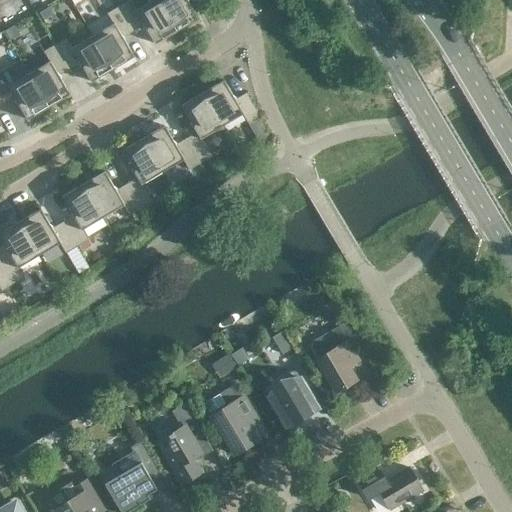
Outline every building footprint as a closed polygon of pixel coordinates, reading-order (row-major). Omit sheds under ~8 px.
[(177,31),(157,0),(152,0),(136,10),(130,0),(129,0),(119,6),(133,31),(144,25),(155,44),(177,31)] [(157,0),(177,31),(198,19),(187,0),(157,0)] [(133,31),(119,6),(107,13),(113,23),(93,36),(113,69),(134,57),(123,37),(133,31)] [(14,27),(5,33),(11,42),(17,39),(18,33),(14,27)] [(113,69),(93,36),(72,48),(66,38),(55,44),(69,69),(80,63),(91,82),(113,69)] [(69,69),(55,44),(43,51),(49,61),(29,74),(49,107),(70,94),(59,75),(69,69)] [(0,72),(0,98),(1,99),(11,93),(27,120),(49,107),(29,74),(8,86),(0,72)] [(224,80),(202,92),(222,126),(243,114),(249,124),(260,117),(246,93),(235,99),(224,80)] [(222,126),(202,92),(181,105),(197,132),(186,138),(201,163),(212,156),(202,138),(222,126)] [(164,125),(143,138),(163,172),(183,160),(189,170),(201,163),(186,138),(176,145),(164,125)] [(163,172),(143,138),(121,151),(137,178),(127,184),(141,208),(153,202),(142,184),(163,172)] [(105,171),(83,183),(103,217),(124,205),(130,215),(141,208),(127,184),(116,190),(105,171)] [(103,217),(83,183),(62,196),(73,216),(63,222),(77,246),(89,239),(83,229),(103,217)] [(41,209),(19,221),(39,255),(60,243),(66,253),(77,246),(63,222),(52,228),(41,209)] [(39,255),(19,221),(0,232),(0,238),(9,254),(0,258),(0,262),(13,284),(25,277),(19,267),(39,255)] [(0,288),(2,291),(13,284),(0,262),(0,288)] [(312,342),(311,347),(318,358),(315,359),(335,393),(357,379),(349,366),(359,360),(353,350),(362,345),(348,320),(328,332),(312,342)] [(238,365),(246,359),(240,349),(231,355),(238,365)] [(229,353),(212,363),(221,377),(237,368),(229,353)] [(295,371),(277,375),(265,389),(286,426),(317,408),(295,371)] [(244,448),(256,441),(266,435),(236,383),(219,393),(219,394),(204,402),(210,412),(209,412),(234,454),(235,454),(233,451),(243,445),(244,448)] [(200,453),(202,457),(213,451),(194,420),(158,441),(174,467),(172,468),(181,484),(201,472),(193,458),(200,453)] [(147,495),(167,483),(142,441),(130,447),(140,463),(105,484),(121,511),(127,511),(150,499),(147,495)] [(409,467),(386,481),(380,471),(359,483),(368,499),(380,492),(390,509),(422,490),(409,467)] [(70,481),(47,495),(55,508),(49,511),(90,511),(102,506),(86,480),(74,487),(70,481)] [(20,511),(15,503),(0,511),(20,511)]
